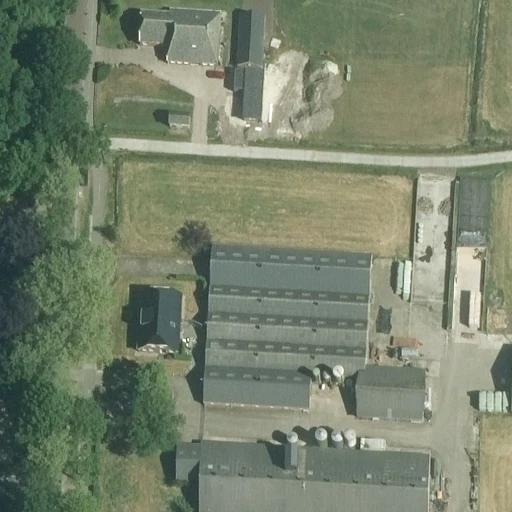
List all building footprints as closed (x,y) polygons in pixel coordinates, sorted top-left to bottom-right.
[(273,0),(224,0),(223,14),(244,16),(245,5),(245,4),(273,6),(273,0)] [(168,49),(167,66),(217,69),(220,17),(169,14),(170,19),(141,17),(139,48),(168,49)] [(235,71),(260,73),(263,21),(237,19),(235,71)] [(231,79),(230,99),(242,100),(240,128),(258,129),(261,81),(231,79)] [(170,119),(169,129),(188,131),(189,120),(170,119)] [(487,215),(489,181),(468,180),(465,243),(459,242),(458,258),(487,259),(488,231),(487,231),(487,215)] [(371,259),(212,250),(203,407),(309,413),(311,380),(359,383),(359,373),(365,373),(371,259)] [(141,298),(138,354),(178,356),(181,300),(141,298)] [(359,373),(359,383),(357,420),(422,424),(425,377),(365,373),(359,373)] [(426,511),(429,460),(200,447),(200,449),(198,487),(196,511),(426,511)] [(200,449),(177,448),(175,486),(198,487),(200,449)]
